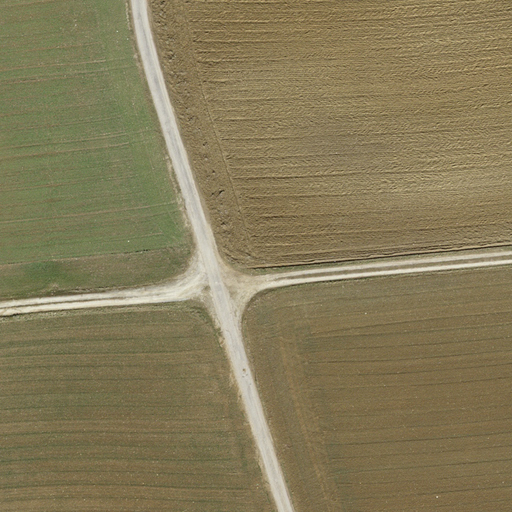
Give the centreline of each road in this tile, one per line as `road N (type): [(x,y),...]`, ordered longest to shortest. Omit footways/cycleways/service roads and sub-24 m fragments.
road 1 (track): [(291,511),(145,0)]
road 2 (track): [(511,261),(0,309)]
